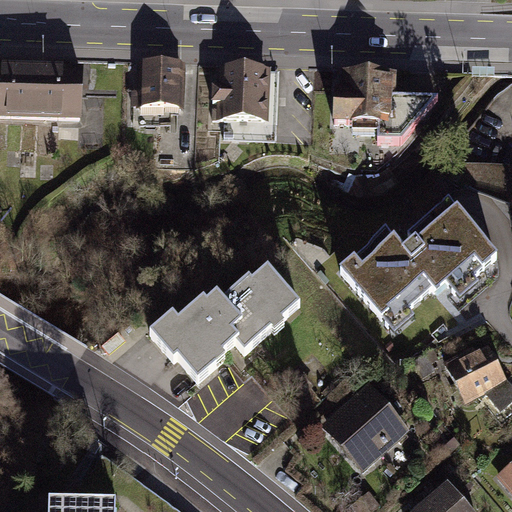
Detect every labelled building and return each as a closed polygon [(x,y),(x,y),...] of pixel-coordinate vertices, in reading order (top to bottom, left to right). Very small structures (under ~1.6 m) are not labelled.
[(183,70),(141,69),(138,127),(181,128),(183,70)] [(83,81),(0,76),(0,126),(81,130),(83,81)] [(279,80),(236,78),(234,136),(276,138),(279,80)] [(338,98),(327,98),(325,155),(401,155),(444,104),(392,104),(392,84),(338,84),(338,98)] [(511,168),(463,167),(463,184),(511,204),(511,168)] [(474,282),(496,263),(448,206),(406,242),(412,249),(402,257),(384,235),(336,276),(379,326),(381,325),(393,339),(414,321),(407,313),(429,294),(434,299),(445,289),(459,305),(479,287),(474,282)] [(247,357),(302,310),(270,273),(255,286),(252,282),(225,305),(220,298),(210,307),(207,303),(181,326),(176,320),(152,341),(176,369),(180,366),(200,389),(228,365),(224,361),(239,348),(247,357)] [(473,350),(443,367),(465,409),(485,398),(500,415),(511,405),(511,391),(506,384),(488,350),(476,356),(473,350)] [(363,477),(411,436),(370,387),(321,428),(363,477)] [(511,465),(496,480),(511,498),(511,465)] [(469,511),(447,486),(416,511),(469,511)]
